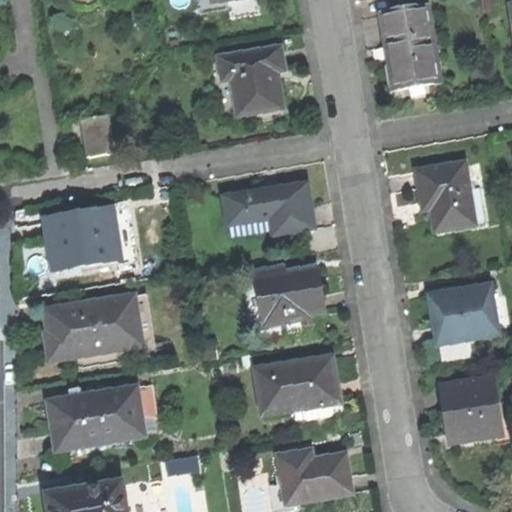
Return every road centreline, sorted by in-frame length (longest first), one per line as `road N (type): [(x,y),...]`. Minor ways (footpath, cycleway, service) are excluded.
road 1 (residential): [(331,0),(410,495),(421,511)]
road 2 (residential): [(35,41),(60,189)]
